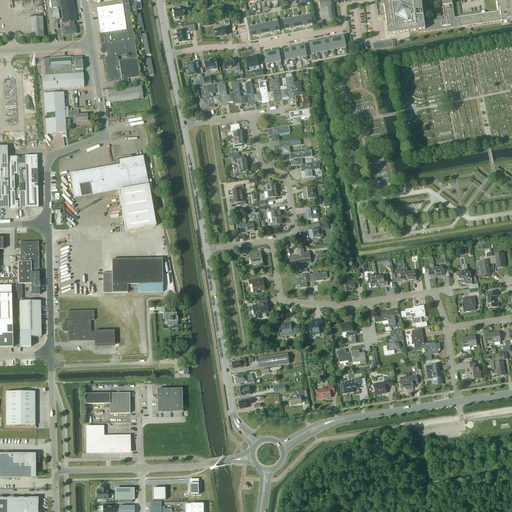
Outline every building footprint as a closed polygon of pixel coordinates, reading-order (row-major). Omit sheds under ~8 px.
[(76,21),(73,0),(50,0),(52,9),(61,7),(63,23),(69,22),(70,27),(62,29),(63,36),(77,34),(76,26),(74,27),(74,22),(76,21)] [(140,83),(131,21),(130,21),(130,16),(131,16),(128,0),(125,0),(122,1),(122,5),(97,9),(100,34),(99,34),(101,49),(100,50),(100,53),(102,54),(106,53),(107,58),(104,58),(108,82),(121,80),(122,85),(140,83)] [(332,0),(331,0),(330,0),(323,0),(320,1),(321,7),(328,6),(330,21),(336,20),(332,0)] [(381,0),(382,5),(384,5),(388,35),(418,31),(418,33),(460,27),(459,17),(454,18),(451,0),(381,0)] [(482,14),(459,17),(460,27),(502,21),(502,23),(511,21),(511,0),(496,0),(498,9),(500,9),(500,11),(485,13),(484,11),(481,12),(482,14)] [(188,12),(187,2),(181,3),(182,8),(180,8),(179,7),(176,8),(177,9),(173,9),(174,20),(179,20),(179,17),(184,16),(183,13),(188,12)] [(313,24),(311,14),(310,14),(310,11),(307,11),(308,15),(304,16),(306,26),(313,24)] [(299,27),(296,13),(294,14),(295,17),(295,18),(290,19),(292,29),(299,27)] [(306,26),(304,16),(299,17),(299,16),(298,13),(296,13),(299,27),(306,26)] [(292,29),(290,19),(285,19),(285,16),(282,16),(283,20),(285,30),(292,29)] [(44,37),(43,17),(30,18),(32,38),(44,37)] [(278,21),(277,17),(275,18),(276,21),(271,22),(273,32),(280,31),(278,21)] [(273,32),(271,22),(266,23),(265,19),(263,20),(266,34),(273,32)] [(266,34),(263,20),(261,20),(262,24),(257,25),(259,35),(266,34)] [(259,35),(257,25),(253,26),(252,22),(250,23),(250,26),(250,27),(252,37),(259,35)] [(182,27),(182,30),(176,31),(177,35),(176,35),(177,39),(178,39),(178,43),(186,41),(189,41),(188,35),(185,35),(185,33),(184,30),(185,29),(188,29),(188,30),(189,33),(196,31),(194,25),(182,27)] [(227,33),(230,33),(229,26),(225,27),(225,28),(222,29),(222,27),(218,28),(218,30),(214,30),(216,37),(227,35),(227,33)] [(145,33),(141,34),(146,56),(150,55),(145,33)] [(346,47),(344,37),(337,39),(339,49),(344,48),(345,52),(347,51),(346,48),(346,47)] [(339,49),(337,39),(330,40),(332,50),(333,54),(335,54),(334,50),(339,49)] [(332,50),(330,40),(324,41),(327,55),(328,55),(328,51),(332,50)] [(327,55),(324,41),(317,43),(319,53),(323,52),(324,52),(324,56),(327,55)] [(393,48),(392,41),(373,43),(374,51),(393,48)] [(319,53),(317,43),(310,44),(312,54),(313,58),(315,58),(314,54),(319,53)] [(307,56),(305,46),(298,48),(300,58),(305,57),(305,61),(308,60),(307,57),(307,56)] [(300,58),(298,48),(291,49),(293,59),(294,63),(296,62),(295,59),(300,58)] [(293,59),(291,49),(284,50),(286,60),(286,61),(287,64),(289,64),(288,60),(293,59)] [(281,61),(279,51),(272,53),(274,63),(279,62),(279,66),(282,65),(281,62),(281,61)] [(274,63),(272,53),(265,54),(267,64),(267,65),(268,68),(270,68),(269,64),(274,63)] [(41,75),(43,75),(43,90),(84,87),(83,70),(75,70),(75,65),(71,65),(71,62),(75,61),(74,61),(82,60),(82,56),(40,59),(41,75)] [(247,67),(259,65),(257,56),(252,57),(252,58),(246,59),(247,67)] [(151,58),(146,59),(149,75),(154,74),(151,58)] [(223,61),(225,70),(235,68),(236,72),(240,71),(239,63),(235,64),(234,59),(223,61)] [(75,61),(71,62),(71,65),(75,65),(75,70),(83,70),(82,60),(74,61),(75,61)] [(209,61),(204,62),(206,71),(218,69),(216,60),(212,61),(212,60),(209,61)] [(187,72),(188,76),(197,75),(196,68),(199,68),(198,62),(195,63),(195,62),(185,64),(186,69),(187,72)] [(203,78),(204,85),(212,84),(210,77),(203,78)] [(295,96),(293,83),(292,77),(286,78),(285,78),(287,89),(281,90),(282,98),(288,97),(289,100),(296,98),(295,96)] [(260,94),(254,95),(255,102),(262,101),(262,104),(269,103),(269,100),(267,92),(267,93),(266,81),(265,81),(264,78),(262,78),(263,81),(258,82),(260,94)] [(282,98),(281,90),(279,79),(276,79),(272,80),(274,92),(267,93),(267,92),(269,100),(275,99),(275,102),(282,101),(282,98)] [(241,97),(239,82),(239,81),(232,82),(233,94),(227,95),(228,103),(234,102),(235,104),(242,103),(242,105),(242,103),(241,97)] [(300,81),(293,83),(295,96),(302,95),(303,102),(302,102),(303,110),(310,109),(307,91),(302,92),(300,81)] [(228,105),(228,103),(227,95),(225,83),(218,84),(220,96),(214,97),(215,105),(221,104),(221,106),(228,105)] [(247,96),(241,97),(242,103),(242,105),(248,104),(249,106),(256,105),(255,102),(254,95),(252,83),(245,84),(247,96)] [(215,105),(214,97),(212,85),(205,87),(206,98),(200,99),(201,107),(208,106),(208,108),(215,107),(215,105)] [(143,98),(141,86),(109,91),(111,103),(143,98)] [(66,133),(64,93),(44,94),(46,134),(66,133)] [(311,116),(310,109),(303,110),(289,112),(290,119),(292,119),(293,125),(301,124),(300,118),(311,116)] [(79,115),(78,111),(68,112),(68,117),(76,116),(76,126),(92,125),(92,118),(88,118),(88,115),(79,115)] [(234,138),(243,137),(242,130),(241,130),(240,131),(239,128),(239,124),(230,125),(231,129),(231,132),(232,132),(233,132),(234,138)] [(272,142),(278,141),(279,141),(278,135),(290,133),(289,126),(267,129),(269,136),(271,136),(272,142)] [(243,137),(234,138),(235,145),(233,145),(234,148),(243,147),(242,144),(244,143),(243,137)] [(300,138),(279,141),(278,141),(279,148),(282,148),(283,154),(289,153),(291,153),(290,147),(301,145),(300,138)] [(0,208),(8,208),(6,157),(6,146),(0,146),(0,208)] [(311,150),(291,153),(289,153),(290,160),(293,160),(294,166),(300,165),(301,165),(300,159),(312,157),(311,150)] [(239,167),(248,165),(247,158),(245,159),(244,156),(240,156),(239,157),(239,156),(239,153),(232,154),(232,158),(233,162),(236,162),(235,161),(238,160),(238,161),(239,167)] [(38,207),(37,183),(37,170),(36,155),(23,156),(23,157),(6,157),(8,208),(38,207)] [(119,165),(70,173),(74,198),(118,190),(126,231),(155,226),(148,188),(143,156),(118,160),(119,165)] [(301,165),(300,165),(302,172),(304,172),(305,178),(313,177),(312,171),(320,170),(319,162),(301,165)] [(248,165),(239,167),(240,173),(238,174),(237,172),(235,173),(235,177),(247,175),(246,172),(249,172),(248,165)] [(267,185),(268,192),(277,190),(276,183),(273,184),(273,181),(261,183),(262,186),(267,185)] [(234,196),(243,195),(242,189),(244,188),(243,185),(234,187),(235,190),(233,190),(234,196)] [(302,189),(302,192),(304,200),(316,198),(314,187),(302,189)] [(277,190),(268,192),(269,198),(267,199),(267,202),(276,200),(276,197),(278,197),(277,190)] [(243,195),(234,196),(235,203),(237,203),(237,206),(246,204),(246,201),(244,202),(243,195)] [(272,219),(281,217),(280,211),(278,211),(277,208),(268,210),(269,213),(271,212),(272,219)] [(310,212),(306,213),(307,221),(314,220),(318,219),(319,219),(319,217),(318,208),(310,209),(310,212)] [(282,224),(281,217),(272,219),(273,225),(271,226),(271,229),(280,228),(280,225),(282,224)] [(248,232),(247,223),(240,224),(240,222),(239,218),(236,219),(237,223),(237,226),(238,232),(241,232),(241,234),(248,232)] [(247,223),(248,232),(255,231),(254,229),(257,229),(256,224),(259,224),(259,219),(253,220),(253,222),(247,223)] [(322,238),(321,229),(308,231),(310,239),(317,238),(317,239),(322,238)] [(20,242),(20,246),(20,249),(20,262),(18,262),(18,284),(31,284),(31,295),(39,295),(39,272),(36,272),(36,269),(39,269),(38,256),(37,243),(25,243),(25,242),(20,242)] [(291,266),(306,264),(311,263),(309,251),(304,252),(303,249),(297,250),(298,256),(290,257),(291,266)] [(259,256),(258,252),(250,254),(251,265),(263,263),(262,255),(259,256)] [(489,265),(492,265),(491,257),(491,253),(487,254),(488,261),(479,262),(477,263),(478,267),(480,267),(481,276),(490,274),(489,265)] [(495,256),(491,257),(492,265),(497,264),(497,268),(506,267),(503,254),(495,255),(495,256)] [(163,292),(162,259),(112,259),(112,273),(103,273),(103,293),(112,293),(128,293),(128,288),(137,287),(137,293),(163,292)] [(436,278),(436,277),(434,267),(430,268),(429,266),(424,267),(425,273),(428,273),(429,277),(433,276),(433,279),(436,278)] [(444,269),(443,267),(436,268),(436,267),(434,267),(436,277),(441,276),(442,277),(445,277),(444,269)] [(468,272),(468,269),(461,270),(462,272),(457,272),(459,279),(460,279),(461,284),(468,283),(469,284),(472,284),(470,272),(468,272)] [(408,283),(407,282),(406,271),(401,272),(401,271),(396,272),(397,278),(400,277),(401,281),(405,281),(405,283),(408,283)] [(408,272),(407,271),(406,271),(407,282),(413,281),(414,282),(417,281),(415,271),(408,272)] [(308,274),(309,280),(315,279),(315,282),(324,280),(324,279),(327,278),(326,273),(318,274),(318,273),(308,274)] [(309,280),(308,274),(300,276),(300,279),(296,280),(297,286),(300,285),(300,289),(307,288),(306,281),(309,280)] [(379,287),(379,286),(377,276),(373,277),(373,275),(368,276),(369,282),(372,282),(372,286),(376,285),(377,288),(379,287)] [(377,276),(379,286),(385,285),(385,286),(388,286),(387,280),(384,280),(384,276),(379,277),(379,276),(377,276)] [(261,283),(260,279),(249,281),(249,285),(252,284),(254,292),(254,294),(258,293),(258,291),(265,290),(264,282),(261,283)] [(359,286),(358,280),(350,281),(350,283),(345,284),(346,292),(354,291),(354,290),(356,289),(355,286),(359,286)] [(12,320),(11,285),(0,285),(0,347),(13,347),(12,320)] [(498,296),(497,292),(488,293),(488,295),(486,295),(488,309),(498,307),(498,302),(497,302),(496,296),(498,296)] [(268,312),(266,297),(258,299),(259,306),(253,307),(254,315),(255,315),(256,319),(261,318),(260,313),(268,312)] [(476,306),(474,297),(462,299),(463,303),(462,303),(463,306),(462,306),(462,307),(463,307),(464,312),(475,310),(475,306),(476,306)] [(31,337),(41,337),(40,306),(40,301),(19,301),(19,307),(20,347),(31,347),(31,337)] [(405,311),(401,312),(402,318),(406,317),(411,316),(412,324),(416,324),(417,328),(420,327),(419,323),(420,323),(422,323),(421,317),(425,316),(425,317),(426,317),(425,312),(424,305),(423,305),(424,305),(415,307),(415,308),(414,308),(405,309),(405,311)] [(175,313),(175,307),(164,307),(165,314),(165,317),(164,317),(164,322),(167,322),(167,326),(178,325),(177,317),(176,317),(176,313),(175,313)] [(399,315),(398,309),(390,311),(391,312),(389,313),(389,312),(381,313),(382,322),(389,321),(390,327),(397,326),(395,316),(399,315)] [(68,342),(95,341),(94,331),(91,331),(91,320),(94,320),(94,310),(67,311),(68,321),(64,321),(64,332),(68,332),(68,342)] [(323,325),(322,319),(312,321),(313,323),(309,324),(311,335),(320,334),(319,326),(323,325)] [(291,326),(290,323),(279,325),(280,331),(279,331),(279,334),(288,333),(289,332),(290,335),(301,334),(300,330),(296,331),(296,330),(295,330),(295,329),(295,326),(291,327),(291,326)] [(353,330),(352,323),(341,325),(343,333),(347,333),(347,336),(357,335),(356,329),(353,330)] [(411,335),(412,344),(414,344),(415,349),(420,348),(420,346),(425,345),(424,344),(424,340),(422,340),(421,332),(421,329),(412,330),(413,335),(411,335)] [(94,331),(95,341),(95,346),(115,345),(114,330),(94,331)] [(402,330),(392,332),(390,332),(391,343),(386,343),(387,346),(383,347),(385,356),(395,354),(394,351),(400,350),(399,342),(404,341),(402,330)] [(499,332),(492,333),(494,343),(501,342),(499,332)] [(264,336),(260,333),(255,339),(259,342),(264,336)] [(487,344),(494,343),(492,333),(485,334),(487,343),(484,344),(485,347),(487,347),(487,344)] [(468,337),(470,347),(477,346),(475,336),(468,337)] [(463,348),(470,347),(468,337),(461,338),(463,348)] [(436,344),(436,342),(424,344),(425,345),(420,346),(420,348),(415,349),(415,351),(421,351),(420,349),(424,348),(425,354),(424,354),(425,360),(432,359),(431,355),(438,354),(438,349),(440,349),(440,343),(436,344)] [(353,363),(351,352),(346,353),(346,350),(338,351),(339,363),(348,361),(348,364),(353,363)] [(351,351),(351,352),(353,363),(361,362),(361,364),(366,364),(364,353),(359,353),(359,350),(351,351)] [(289,364),(288,354),(258,358),(260,369),(289,364)] [(247,367),(245,359),(239,360),(240,361),(232,362),(233,369),(247,367)] [(505,375),(503,361),(495,362),(490,363),(491,370),(496,370),(497,376),(505,375)] [(476,368),(475,363),(465,365),(467,381),(481,378),(479,368),(476,368)] [(439,371),(438,364),(425,366),(427,380),(437,378),(438,385),(443,384),(441,371),(439,371)] [(252,380),(250,373),(234,376),(236,384),(247,382),(248,385),(255,384),(260,383),(260,380),(254,381),(254,380),(252,380)] [(418,384),(417,375),(411,376),(411,379),(401,381),(402,389),(409,388),(409,390),(413,389),(413,385),(418,384)] [(361,388),(360,378),(352,380),(352,382),(339,384),(340,392),(344,391),(344,392),(345,394),(354,393),(354,389),(361,388)] [(393,386),(392,380),(384,381),(385,383),(374,385),(375,395),(387,393),(386,387),(393,386)] [(327,399),(331,398),(330,394),(334,393),(333,386),(326,387),(326,389),(318,390),(319,394),(317,394),(318,400),(327,399)] [(244,388),(236,389),(237,397),(245,396),(245,395),(250,395),(249,387),(244,388)] [(182,412),(183,412),(182,388),(182,389),(157,390),(157,413),(182,412)] [(35,426),(34,391),(6,392),(6,426),(35,426)] [(304,398),(303,391),(299,392),(299,396),(290,397),(291,405),(302,404),(301,398),(304,398)] [(109,404),(109,394),(84,395),(84,405),(109,404)] [(130,414),(129,394),(109,394),(109,404),(110,414),(130,414)] [(253,404),(252,400),(238,402),(239,409),(247,408),(247,405),(253,404)] [(104,426),(86,426),(87,454),(105,453),(121,453),(120,452),(130,452),(130,436),(105,436),(104,436),(104,426)] [(36,464),(36,454),(0,453),(0,479),(16,479),(16,478),(33,478),(33,469),(35,469),(35,466),(33,466),(33,464),(36,464)] [(198,495),(198,485),(198,479),(189,480),(190,485),(190,495),(198,495)] [(106,491),(106,486),(100,486),(100,490),(100,491),(97,491),(97,499),(108,499),(108,491),(106,491)] [(165,488),(153,488),(153,500),(165,500),(165,488)] [(121,490),(121,489),(116,489),(116,500),(115,500),(134,500),(134,499),(134,490),(121,490)] [(37,511),(37,498),(0,498),(0,511),(37,511)]
